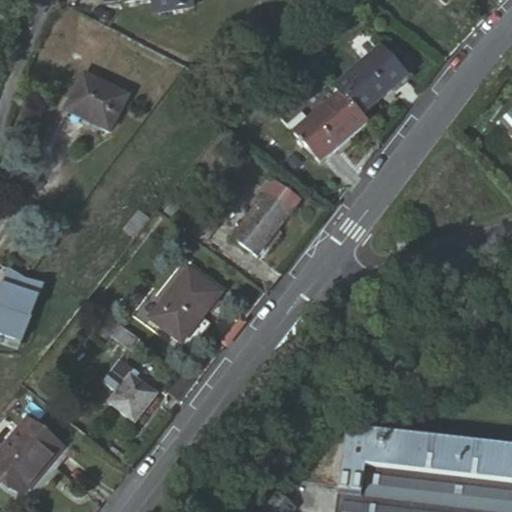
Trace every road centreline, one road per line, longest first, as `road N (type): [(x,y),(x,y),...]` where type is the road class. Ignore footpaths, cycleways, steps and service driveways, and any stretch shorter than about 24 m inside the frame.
road 1 (tertiary): [(125,511),(328,254)]
road 2 (tertiary): [(328,254),(511,21)]
road 3 (residential): [(328,254),(385,270),(511,227)]
road 4 (residential): [(0,118),(14,56),(42,0)]
